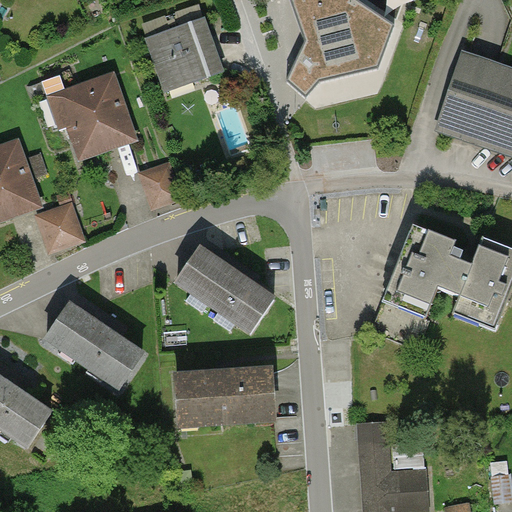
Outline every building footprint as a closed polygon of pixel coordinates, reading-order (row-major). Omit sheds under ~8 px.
[(352,0),(292,0),(307,42),(290,82),(307,97),(322,82),(380,69),(394,28),(352,0)] [(144,21),(147,31),(203,18),(201,8),(144,21)] [(204,21),(147,40),(165,93),(223,74),(204,21)] [(511,72),(465,56),(439,132),(511,156),(511,72)] [(113,76),(49,98),(60,131),(69,127),(81,161),(136,141),(113,76)] [(16,147),(0,152),(0,218),(37,206),(16,147)] [(169,168),(144,177),(155,207),(179,199),(169,168)] [(70,209),(40,219),(52,251),(82,241),(70,209)] [(414,227),(386,298),(429,314),(438,290),(459,298),(455,310),(499,328),(511,295),(511,251),(483,240),(472,268),(460,263),(463,255),(454,251),(457,244),(414,227)] [(252,336),(275,302),(200,252),(177,285),(252,336)] [(121,390),(143,357),(70,307),(48,340),(121,390)] [(274,419),(271,374),(178,380),(181,425),(274,419)] [(0,429),(28,448),(51,415),(0,380),(0,429)] [(389,425),(361,427),(365,511),(429,511),(427,471),(391,473),(389,425)] [(511,502),(507,477),(493,479),(497,504),(511,502)]
